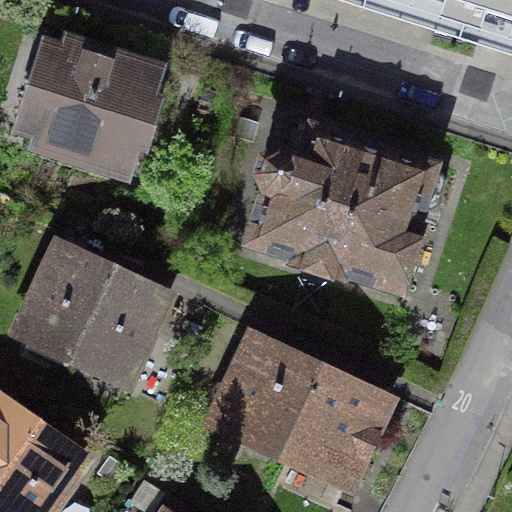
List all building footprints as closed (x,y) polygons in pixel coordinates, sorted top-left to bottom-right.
[(511,0),(364,0),(362,8),(511,55),(511,0)] [(42,140),(140,171),(169,81),(71,50),(67,61),(50,55),(28,123),(46,128),(42,140)] [(270,190),(254,239),(393,283),(393,282),(405,286),(423,233),(409,228),(416,206),(430,210),(438,207),(446,181),(441,174),(428,170),(429,168),(315,133),(314,137),(294,131),(287,153),(286,153),(285,152),(280,152),(276,153),(271,155),(267,158),(264,161),(262,165),(261,172),(262,179),(265,185),(270,190)] [(22,329),(74,353),(111,275),(84,263),(59,251),(22,329)] [(74,353),(127,378),(164,300),(137,287),(111,275),(74,353)] [(217,419),(283,449),(318,373),(285,358),(252,342),(217,419)] [(283,449),(347,480),(361,451),(369,452),(375,437),(370,431),(384,403),(351,388),(318,373),(283,449)] [(0,476),(33,429),(0,405),(0,476)] [(0,510),(2,511),(45,511),(80,462),(33,429),(0,476),(0,510)]
